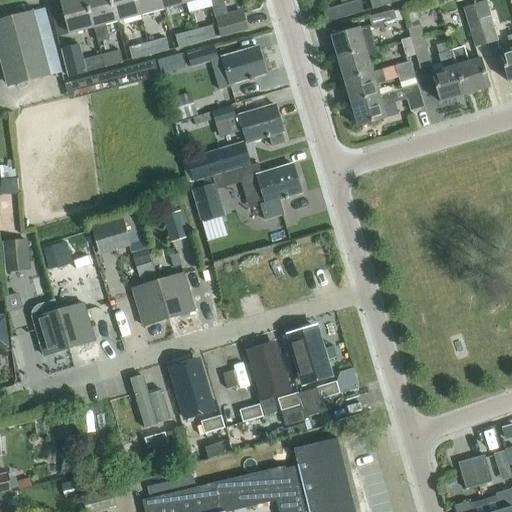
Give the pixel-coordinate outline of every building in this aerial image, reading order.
[(94,28),(86,0),(63,0),(61,1),(70,34),(94,28)] [(117,21),(111,0),(86,0),(94,28),(117,21)] [(140,15),(135,0),(111,0),(117,21),(140,15)] [(163,9),(160,0),(135,0),(140,15),(163,9)] [(186,3),(185,0),(160,0),(163,9),(186,3)] [(210,0),(213,9),(225,6),(223,0),(210,0)] [(359,0),(358,0),(341,5),(345,17),(363,12),(359,0)] [(391,4),(389,0),(369,0),(372,9),(391,4)] [(486,1),(474,4),(487,44),(498,40),(486,1)] [(487,44),(474,4),(463,8),(475,48),(487,44)] [(345,17),(341,5),(323,10),(327,23),(345,17)] [(248,30),(243,9),(215,17),(220,37),(248,30)] [(372,29),(397,22),(393,10),(369,17),(372,29)] [(44,75),(28,15),(2,22),(18,82),(44,75)] [(216,38),(212,25),(194,30),(197,43),(216,38)] [(369,26),(360,28),(331,37),(338,60),(376,48),(376,47),(369,26)] [(420,26),(408,29),(411,37),(416,55),(420,69),(432,65),(420,26)] [(197,43),(194,30),(175,35),(179,48),(197,43)] [(511,80),(511,34),(507,36),(511,49),(500,53),(509,82),(511,80)] [(170,50),(166,37),(147,42),(151,55),(170,50)] [(406,58),(416,55),(411,37),(401,40),(406,58)] [(151,55),(147,42),(129,47),(132,60),(151,55)] [(104,68),(101,55),(83,59),(79,46),(63,51),(69,76),(86,73),(104,68)] [(374,73),(373,72),(371,63),(382,60),(378,46),(376,47),(376,48),(338,60),(344,82),(374,73)] [(481,58),(469,62),(464,46),(451,50),(465,95),(489,88),(481,58)] [(187,55),(191,67),(215,59),(216,63),(212,65),(219,90),(231,87),(231,85),(266,74),(258,47),(218,59),(214,47),(187,55)] [(123,63),(119,50),(101,55),(104,68),(123,63)] [(465,95),(451,50),(438,54),(443,70),(432,73),(441,102),(465,95)] [(411,62),(395,66),(401,84),(416,79),(411,62)] [(380,95),(377,85),(386,82),(382,69),(373,72),(374,73),(344,82),(351,104),(380,95)] [(380,95),(351,104),(357,127),(387,118),(383,105),(407,99),(410,111),(424,107),(417,84),(380,95)] [(198,115),(191,92),(171,98),(178,121),(198,115)] [(242,129),(247,143),(269,136),(272,146),(285,142),(282,132),(283,132),(275,105),(235,117),(232,106),(213,112),(216,125),(229,121),(232,132),(242,129)] [(237,170),(250,166),(243,143),(190,159),(197,182),(237,170)] [(247,190),(248,195),(251,204),(264,200),(265,203),(261,205),(265,220),(283,214),(279,200),(302,194),(293,164),(261,174),(258,163),(237,170),(244,191),(247,190)] [(1,180),(16,179),(15,170),(0,171),(1,180)] [(18,193),(17,179),(16,179),(1,180),(2,194),(18,193)] [(226,216),(216,183),(202,188),(191,190),(201,223),(226,216)] [(16,215),(15,199),(1,200),(2,216),(16,215)] [(189,237),(181,210),(172,213),(170,207),(162,209),(164,216),(163,217),(171,243),(189,237)] [(137,214),(123,218),(131,246),(133,253),(147,248),(137,214)] [(131,246),(123,218),(91,228),(100,256),(131,246)] [(31,270),(28,239),(3,242),(6,273),(31,270)] [(71,269),(63,242),(43,248),(51,275),(71,269)] [(136,267),(152,263),(147,248),(133,253),(132,253),(136,267)] [(182,266),(179,254),(171,257),(174,268),(182,266)] [(195,311),(183,274),(158,282),(169,319),(195,311)] [(169,319),(158,282),(132,289),(144,326),(169,319)] [(58,311),(55,299),(37,305),(34,308),(31,312),(31,316),(44,356),(69,349),(58,311)] [(84,304),(58,311),(69,349),(95,341),(84,304)] [(315,324),(286,332),(301,382),(329,374),(315,324)] [(0,351),(9,350),(8,333),(0,333),(0,351)] [(278,340),(246,349),(261,399),(292,390),(278,340)] [(186,361),(169,366),(184,419),(214,411),(203,375),(191,378),(186,361)] [(227,367),(230,386),(253,384),(250,365),(227,367)] [(341,373),(338,381),(342,394),(353,391),(358,390),(354,374),(352,370),(341,373)] [(144,374),(130,379),(145,428),(172,419),(163,389),(150,393),(144,374)] [(340,394),(337,383),(316,389),(320,400),(340,394)] [(303,418),(300,405),(302,405),(299,394),(278,400),(285,423),(303,418)] [(263,417),(260,406),(240,411),(243,422),(263,417)] [(224,428),(221,417),(202,422),(205,433),(224,428)] [(511,425),(501,429),(504,439),(511,436),(511,425)] [(189,449),(182,428),(166,433),(170,444),(173,454),(189,449)] [(167,444),(164,432),(143,438),(147,450),(156,448),(167,444)] [(355,511),(338,438),(294,449),(297,464),(142,501),(145,511),(355,511)] [(232,452),(230,447),(228,441),(204,448),(206,454),(208,460),(232,452)] [(167,444),(156,448),(161,461),(174,457),(173,454),(170,444),(167,444)] [(485,455),(471,459),(479,485),(492,481),(485,455)] [(479,485),(471,459),(458,463),(466,489),(479,485)] [(0,492),(11,490),(7,474),(0,475),(0,492)] [(511,511),(511,491),(511,489),(495,493),(496,495),(483,499),(487,511),(511,511)] [(86,511),(93,511),(115,506),(111,492),(83,500),(86,511)] [(487,511),(483,499),(471,503),(470,501),(454,506),(455,511),(487,511)]
